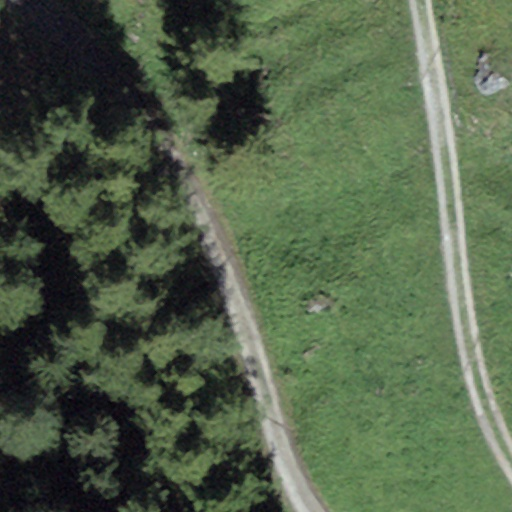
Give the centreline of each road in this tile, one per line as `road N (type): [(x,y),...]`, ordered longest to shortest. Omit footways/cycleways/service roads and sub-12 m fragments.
road 1 (track): [(0,4),(81,52),(189,158),(275,430),(310,511)]
road 2 (track): [(511,460),(489,418),(456,257),(420,0)]
